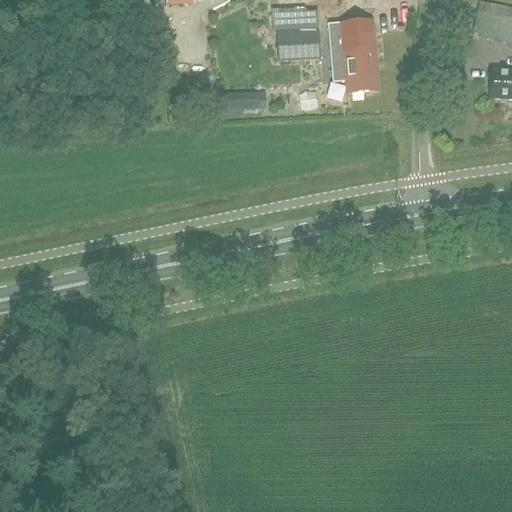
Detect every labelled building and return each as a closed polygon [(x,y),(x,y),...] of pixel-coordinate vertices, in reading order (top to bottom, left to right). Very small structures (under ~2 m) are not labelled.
[(304,13),(346,11),(345,0),(280,0),(281,11),(271,11),(272,35),(275,35),(277,63),(299,62),(299,61),(317,60),(316,32),(305,33),(304,13)] [(511,20),(476,14),(472,38),(511,45),(511,20)] [(333,84),(346,83),(347,97),(377,94),(373,51),(362,52),(361,35),(343,37),(345,54),(330,55),(333,84)] [(511,72),(490,71),(488,100),(511,100),(511,72)] [(257,95),(225,95),(226,112),(257,111),(257,95)] [(328,119),(327,99),(305,100),(306,120),(328,119)]
